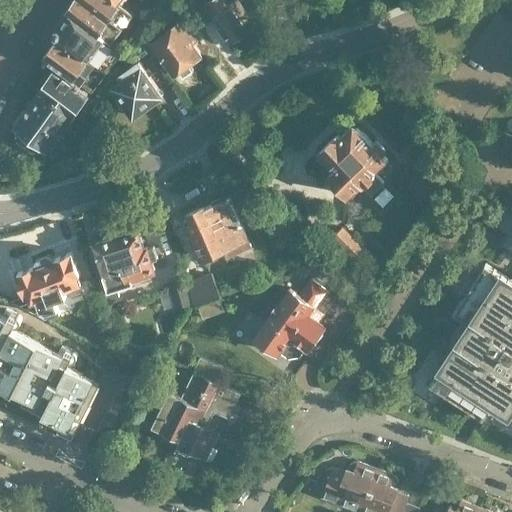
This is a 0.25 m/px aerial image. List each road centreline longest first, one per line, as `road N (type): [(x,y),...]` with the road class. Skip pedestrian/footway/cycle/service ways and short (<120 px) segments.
road 1 (tertiary): [(0,209),(117,183),(293,64),(440,0)]
road 2 (residential): [(511,481),(325,412),(249,511)]
